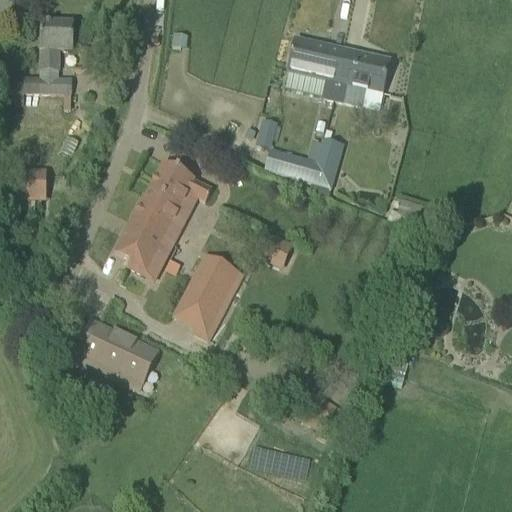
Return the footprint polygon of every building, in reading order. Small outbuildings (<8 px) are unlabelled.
[(9,98),(69,100),(70,100),(70,84),(57,83),(58,60),(71,60),(72,28),(40,27),(38,83),(10,82),(9,98)] [(170,40),(169,51),(182,53),(183,41),(170,40)] [(322,103),(332,105),(333,104),(338,82),(336,81),(342,54),(294,43),(286,77),(306,82),(325,86),(322,103)] [(333,104),(332,105),(364,112),(367,96),(381,100),(384,85),(389,65),(342,54),(336,81),(338,82),(333,104)] [(259,122),(251,148),(267,153),(275,127),(259,122)] [(316,167),(310,189),(330,194),(342,151),(322,144),(315,166),(316,167)] [(263,175),(310,189),(316,167),(315,166),(269,154),(263,175)] [(162,168),(145,201),(143,200),(113,257),(129,266),(126,272),(143,281),(151,266),(161,271),(173,247),(164,242),(186,198),(204,207),(211,194),(193,185),(193,184),(162,168)] [(6,205),(44,205),(46,174),(7,173),(6,205)] [(389,213),(385,224),(397,229),(401,218),(389,213)] [(257,262),(280,273),(292,248),(268,237),(257,262)] [(229,270),(210,308),(226,316),(213,343),(228,350),(260,286),(237,274),(229,270)] [(119,380),(141,390),(158,352),(96,324),(81,357),(121,375),(119,380)]
